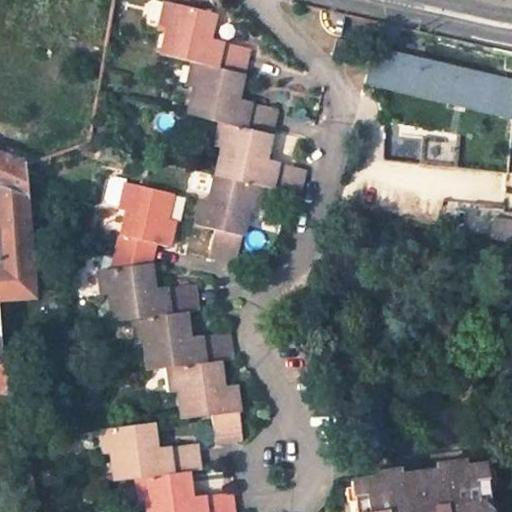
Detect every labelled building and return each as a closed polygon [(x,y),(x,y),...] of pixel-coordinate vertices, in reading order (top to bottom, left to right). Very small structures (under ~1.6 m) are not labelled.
[(216,14),(164,2),(158,24),(167,26),(159,55),(192,62),(245,74),(251,48),(223,42),(220,54),(200,49),(203,37),(210,39),(213,27),(216,14)] [(321,10),(321,21),(325,28),(333,34),(364,41),(368,20),(321,10)] [(376,40),(393,44),(397,26),(380,23),(376,40)] [(223,42),(210,39),(203,37),(200,49),(220,54),(223,42)] [(353,42),(336,39),(332,59),(349,63),(353,42)] [(273,135),(279,109),(252,103),(250,112),(229,107),(231,98),(239,100),(241,88),(245,74),(192,62),(186,85),(194,87),(187,115),(219,122),(273,135)] [(252,103),(239,100),(231,98),(229,107),(250,112),(252,103)] [(214,144),(222,146),(215,175),(263,185),(299,194),(305,169),(279,163),(277,174),(258,169),(260,159),(266,161),(269,150),(273,135),(219,122),(214,144)] [(0,392),(10,395),(1,362),(0,343),(0,298),(33,297),(24,166),(0,155),(0,392)] [(279,163),(266,161),(260,159),(258,169),(277,174),(279,163)] [(209,255),(236,263),(240,248),(249,211),(257,213),(263,185),(215,175),(209,203),(222,206),(219,215),(199,210),(195,224),(215,229),(209,255)] [(126,182),(120,209),(126,210),(111,269),(152,263),(154,253),(156,244),(169,247),(172,231),(156,227),(158,218),(167,220),(173,193),(126,182)] [(209,203),(201,201),(199,210),(219,215),(222,206),(209,203)] [(172,231),(175,223),(167,220),(158,218),(156,227),(172,231)] [(511,220),(495,218),(492,240),(511,243),(511,220)] [(191,226),(189,244),(209,246),(210,228),(191,226)] [(152,263),(111,269),(97,271),(100,294),(107,293),(112,322),(132,319),(186,312),(199,310),(195,285),(166,288),(168,298),(147,301),(145,290),(155,289),(152,263)] [(166,288),(155,289),(145,290),(147,301),(168,298),(166,288)] [(189,338),(186,312),(132,319),(135,343),(142,341),(146,371),(166,368),(220,360),(232,359),(229,333),(201,336),(203,347),(181,349),(180,339),(189,338)] [(201,336),(189,338),(180,339),(181,349),(203,347),(201,336)] [(215,389),(224,388),(220,360),(166,368),(170,391),(177,390),(181,419),(211,415),(215,444),(222,442),(242,440),(236,396),(216,399),(215,389)] [(236,396),(235,386),(224,388),(215,389),(216,399),(236,396)] [(154,422),(100,430),(103,454),(110,453),(114,481),(189,471),(200,469),(197,443),(169,447),(170,456),(149,458),(148,449),(157,448),(154,422)] [(169,447),(157,448),(148,449),(149,458),(170,456),(169,447)] [(366,511),(490,511),(490,508),(478,510),(475,481),(486,480),(485,464),(465,466),(464,461),(435,464),(437,477),(425,478),(412,480),(400,481),(398,469),(370,473),(371,479),(351,481),(353,497),(365,495),(366,511)] [(412,480),(425,478),(424,466),(411,468),(412,480)] [(182,498),(192,497),(189,471),(135,479),(138,503),(145,502),(146,511),(234,511),(232,493),(219,494),(205,496),(207,507),(183,510),(182,498)] [(490,508),(486,480),(475,481),(478,510),(490,508)] [(37,511),(33,495),(22,498),(26,511),(37,511)] [(205,496),(192,497),(182,498),(183,510),(207,507),(205,496)]
